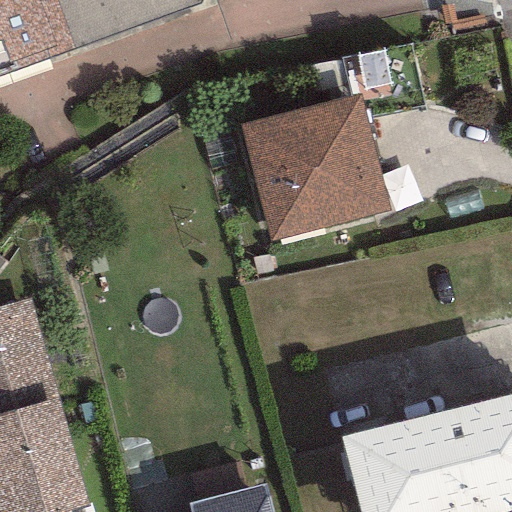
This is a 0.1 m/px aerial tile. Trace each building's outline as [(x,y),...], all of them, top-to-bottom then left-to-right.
[(0,0),(0,63),(192,0),(0,0)] [(237,129),(270,247),(393,212),(360,94),(237,129)] [(0,315),(0,511),(69,511),(85,508),(37,307),(0,315)] [(511,511),(511,405),(346,444),(361,511),(511,511)] [(280,511),(275,487),(191,504),(192,511),(280,511)]
